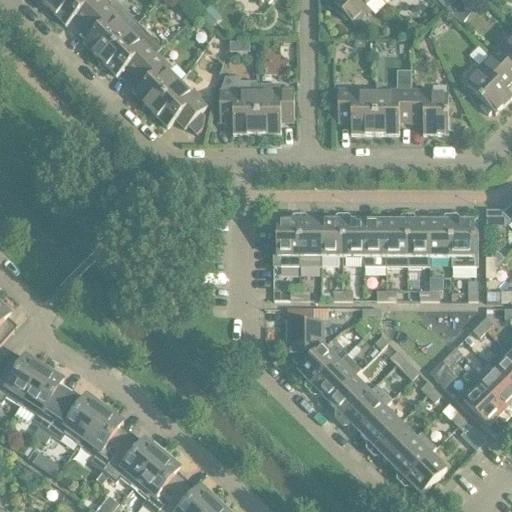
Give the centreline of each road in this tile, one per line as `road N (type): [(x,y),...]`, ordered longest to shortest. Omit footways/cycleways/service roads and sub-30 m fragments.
road 1 (residential): [(398,511),(254,366),(253,324),(242,299),(243,161)]
road 2 (residential): [(258,511),(192,450),(48,344),(31,308),(0,279)]
road 3 (residential): [(1,0),(167,161),(243,161)]
road 4 (residential): [(310,161),(482,159),(511,134)]
road 5 (residential): [(310,161),(309,0)]
